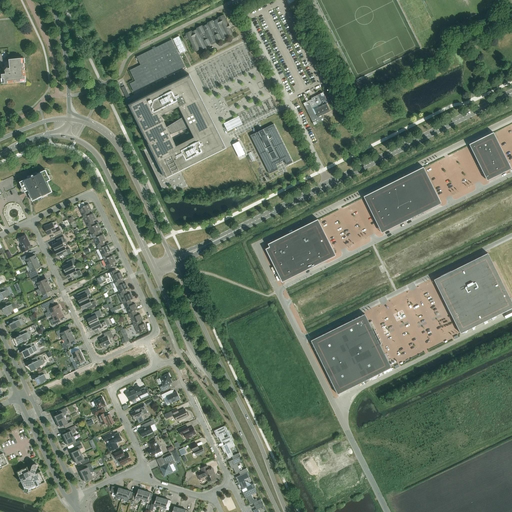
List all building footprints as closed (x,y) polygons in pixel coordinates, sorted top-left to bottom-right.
[(186,36),(184,37),(186,40),(188,39),(188,40),(189,40),(190,40),(193,46),(192,47),(192,48),(194,51),(194,52),(195,52),(196,52),(200,50),(201,50),(206,48),(207,47),(207,46),(211,44),(211,45),(212,45),(213,45),(217,43),(217,42),(217,41),(221,39),(221,40),(223,40),(227,37),(228,37),(228,36),(232,34),(233,33),(233,32),(225,16),(224,15),(223,15),(219,17),(218,18),(218,19),(214,21),(213,20),(212,20),(208,23),(207,23),(207,24),(203,26),(202,26),(197,28),(196,29),(196,30),(192,32),(192,31),(191,31),(186,33),(186,34),(186,35),(186,36)] [(179,36),(173,39),(180,54),(186,51),(179,36)] [(135,81),(130,84),(134,92),(185,67),(172,40),(136,57),(140,65),(130,71),(135,81)] [(8,67),(5,71),(6,72),(6,74),(2,74),(3,84),(26,81),(24,58),(9,60),(10,66),(8,67)] [(166,178),(225,148),(210,118),(189,76),(130,105),(166,178)] [(312,99),(303,104),(314,125),(325,120),(323,115),(330,111),(326,104),(328,103),(323,93),(311,98),(312,99)] [(227,99),(229,103),(237,100),(236,95),(227,99)] [(288,112),(279,117),(281,120),(285,118),(288,125),(293,123),(288,112)] [(239,116),(224,124),(228,132),(232,129),(239,126),(243,124),(239,116)] [(274,124),(250,136),(270,174),(278,170),(276,164),(284,160),(287,165),(293,162),(274,124)] [(239,126),(232,129),(238,142),(245,139),(239,126)] [(493,133),(469,145),(470,145),(486,178),(487,181),(506,172),(504,169),(510,166),(494,133),(493,133)] [(384,187),(364,197),(364,198),(381,230),(382,233),(412,218),(411,216),(422,210),(423,213),(441,203),(440,201),(424,168),(423,167),(403,177),(384,187)] [(32,176),(32,178),(29,179),(28,178),(20,182),(25,192),(28,191),(33,202),(53,192),(48,182),(51,180),(46,170),(37,174),(38,175),(34,177),(34,176),(34,175),(33,175),(32,175),(32,176)] [(80,209),(84,218),(90,215),(88,211),(91,210),(89,204),(80,209)] [(90,215),(84,218),(88,227),(94,224),(93,221),(96,219),(93,213),(90,215)] [(270,247),(266,249),(281,280),(282,282),(295,276),(294,274),(299,271),(300,273),(324,261),(323,259),(335,253),(318,220),(318,219),(300,228),(283,237),(268,244),(270,247)] [(48,225),(44,227),(48,235),(54,233),(55,235),(61,232),(60,229),(56,230),(53,223),(48,225)] [(95,226),(94,224),(88,227),(93,238),(99,235),(98,231),(101,230),(98,224),(95,226)] [(26,235),(18,239),(18,240),(19,242),(20,243),(22,246),(20,247),(22,253),(29,250),(28,246),(30,245),(26,235)] [(100,236),(99,235),(93,238),(98,248),(104,245),(102,242),(106,240),(103,235),(100,236)] [(55,251),(65,247),(63,243),(66,242),(64,236),(56,240),(58,243),(53,245),(55,251)] [(104,245),(98,248),(103,259),(109,256),(107,252),(111,251),(108,245),(105,247),(104,245)] [(65,247),(55,251),(58,257),(63,254),(64,257),(72,253),(69,249),(66,250),(65,247)] [(511,301),(488,253),(434,280),(452,316),(461,334),(511,308),(511,301)] [(29,265),(38,261),(35,255),(29,258),(27,255),(22,257),(23,261),(26,260),(29,265)] [(110,257),(109,256),(103,259),(108,269),(114,267),(112,263),(115,261),(113,256),(110,257)] [(66,273),(75,268),(73,265),(76,263),(74,258),(67,262),(68,265),(63,267),(66,273)] [(38,261),(29,265),(31,271),(27,273),(29,275),(36,272),(34,270),(41,267),(38,261)] [(75,268),(66,273),(68,278),(73,276),(74,279),(82,275),(80,270),(76,272),(75,268)] [(110,273),(111,276),(110,277),(109,278),(111,282),(113,281),(114,282),(120,279),(123,278),(121,272),(117,274),(116,270),(110,273)] [(40,289),(49,285),(46,279),(41,281),(39,276),(32,280),(33,282),(36,281),(40,289)] [(118,291),(119,293),(125,290),(128,288),(125,283),(122,284),(120,279),(114,282),(116,287),(113,289),(115,293),(118,291)] [(49,285),(40,289),(36,291),(38,294),(40,296),(42,294),(43,297),(41,298),(42,301),(49,297),(48,295),(46,295),(45,293),(52,290),(49,285)] [(4,298),(8,296),(11,295),(8,289),(4,291),(3,288),(0,289),(0,300),(5,298),(4,298)] [(84,295),(77,298),(80,303),(89,299),(88,296),(91,294),(88,289),(82,292),(84,295)] [(124,303),(130,300),(133,299),(130,293),(127,295),(125,290),(119,293),(122,299),(120,300),(122,304),(124,303)] [(89,299),(80,303),(83,309),(89,306),(90,309),(97,306),(94,301),(91,303),(89,299)] [(5,307),(2,309),(3,309),(6,314),(12,311),(17,308),(14,303),(11,304),(10,302),(12,301),(11,300),(3,304),(5,307)] [(129,314),(135,311),(138,309),(135,304),(132,305),(130,300),(124,303),(129,314)] [(51,312),(52,315),(61,311),(58,305),(53,307),(51,305),(52,304),(53,304),(52,304),(50,305),(49,302),(42,305),(43,309),(46,308),(48,313),(51,312)] [(90,325),(99,321),(98,318),(102,316),(100,310),(93,313),(94,316),(87,319),(90,325)] [(61,311),(52,315),(54,319),(50,320),(53,326),(61,322),(59,319),(64,317),(61,311)] [(129,314),(134,324),(140,321),(143,320),(140,314),(137,316),(135,311),(129,314)] [(365,314),(311,341),(338,394),(392,368),(377,338),(365,314)] [(21,319),(19,315),(10,319),(12,323),(9,324),(9,325),(11,324),(13,330),(19,327),(19,326),(24,324),(21,319)] [(99,321),(90,325),(93,331),(100,328),(101,330),(108,327),(105,322),(101,324),(99,321)] [(141,325),(140,321),(134,324),(138,333),(147,329),(145,323),(141,325)] [(62,335),(63,339),(72,335),(70,329),(63,332),(62,329),(56,332),(58,337),(62,335)] [(30,338),(28,332),(24,334),(22,330),(17,333),(18,337),(15,338),(16,338),(17,338),(20,343),(26,341),(25,340),(30,338)] [(102,343),(100,344),(100,345),(107,348),(109,344),(111,343),(110,341),(111,338),(114,336),(111,330),(103,334),(105,336),(103,337),(104,338),(100,339),(102,343)] [(75,340),(72,335),(63,339),(65,342),(62,344),(64,349),(70,346),(69,343),(75,340)] [(32,353),(34,353),(36,351),(37,350),(36,348),(35,348),(34,348),(31,343),(27,345),(24,346),(23,347),(25,350),(22,352),(23,351),(26,357),(32,354),(32,353)] [(72,354),(75,361),(73,362),(73,364),(74,367),(78,365),(77,365),(85,361),(80,350),(72,354)] [(31,364),(28,365),(30,365),(32,370),(39,367),(38,367),(43,365),(41,359),(38,360),(37,357),(30,360),(31,364)] [(37,377),(34,379),(35,379),(36,378),(39,384),(45,381),(44,381),(46,380),(44,374),(46,374),(44,370),(36,374),(37,377)] [(166,386),(172,383),(170,378),(170,377),(169,373),(164,375),(165,376),(160,378),(163,385),(160,387),(162,392),(168,389),(166,386)] [(141,400),(150,396),(146,387),(140,389),(139,387),(132,390),(132,389),(131,389),(128,390),(128,391),(128,392),(131,399),(136,397),(136,398),(140,397),(141,400)] [(180,399),(177,392),(171,394),(170,391),(161,395),(163,399),(167,397),(170,404),(180,399)] [(105,411),(104,407),(106,406),(104,401),(102,397),(98,399),(94,402),(97,409),(92,411),(95,416),(105,411)] [(134,408),(136,411),(131,413),(134,419),(144,415),(147,413),(146,409),(143,403),(134,408)] [(57,422),(65,418),(64,416),(65,415),(67,413),(66,411),(68,410),(66,407),(58,411),(58,412),(59,411),(60,414),(54,416),(57,422)] [(166,419),(175,415),(177,421),(188,416),(185,409),(178,412),(177,409),(164,415),(166,419)] [(107,423),(108,426),(114,423),(110,414),(106,416),(105,413),(98,416),(102,425),(107,423)] [(65,418),(57,422),(60,428),(64,426),(66,428),(73,425),(72,422),(68,423),(65,418)] [(151,426),(154,424),(152,421),(145,424),(147,427),(139,430),(143,437),(153,432),(151,426)] [(228,431),(226,425),(225,425),(225,426),(214,431),(217,438),(219,437),(221,443),(224,442),(226,445),(233,441),(233,442),(234,441),(231,435),(225,438),(223,433),(228,431)] [(62,434),(65,440),(74,436),(73,434),(74,434),(75,431),(74,429),(76,429),(75,426),(66,430),(68,432),(63,435),(63,434),(62,434)] [(187,426),(185,427),(179,430),(181,434),(184,432),(187,439),(192,436),(196,434),(193,427),(188,429),(187,426)] [(110,440),(112,445),(107,447),(109,451),(118,447),(116,443),(119,442),(122,441),(119,433),(115,435),(113,431),(103,436),(106,442),(110,440)] [(76,442),(74,436),(65,440),(68,446),(73,444),(74,446),(81,443),(80,440),(76,442)] [(163,454),(162,452),(159,445),(158,445),(155,440),(149,443),(151,448),(149,450),(152,457),(155,455),(156,457),(163,454)] [(233,456),(230,449),(235,446),(233,442),(233,441),(226,445),(222,446),(221,446),(224,454),(226,453),(229,458),(233,456)] [(197,456),(205,452),(202,446),(198,448),(196,443),(191,446),(194,452),(195,451),(197,456)] [(71,452),(74,459),(82,455),(80,449),(83,448),(82,445),(75,448),(76,451),(71,453),(71,452)] [(0,466),(2,465),(3,466),(8,464),(3,453),(1,454),(0,452),(0,451),(0,449),(0,448),(0,447),(0,466)] [(179,450),(181,456),(187,453),(184,448),(183,448),(182,447),(178,449),(179,450)] [(123,450),(112,455),(121,467),(127,464),(126,463),(132,461),(128,453),(125,455),(123,450)] [(85,460),(82,455),(74,459),(76,465),(77,464),(81,462),(83,465),(90,461),(88,458),(85,460)] [(166,465),(160,467),(163,473),(164,476),(167,475),(173,472),(176,471),(173,464),(175,463),(172,455),(163,459),(166,465)] [(243,462),(240,457),(240,456),(234,459),(229,462),(228,462),(232,469),(233,468),(236,474),(239,472),(240,475),(247,472),(248,473),(249,472),(247,468),(246,468),(240,471),(237,464),(243,462)] [(79,471),(82,477),(91,473),(88,467),(92,466),(90,463),(83,466),(85,469),(80,471),(79,471)] [(31,467),(28,468),(27,467),(17,472),(20,477),(21,477),(22,480),(19,482),(20,482),(21,481),(24,486),(25,486),(25,487),(25,488),(29,489),(29,490),(30,488),(31,488),(31,489),(36,486),(37,488),(36,485),(40,483),(40,485),(46,482),(41,471),(37,469),(38,467),(38,466),(37,465),(37,464),(35,464),(34,464),(33,465),(32,466),(32,468),(31,467)] [(201,468),(203,472),(199,474),(202,479),(206,477),(208,482),(210,481),(212,481),(213,480),(214,479),(216,478),(213,472),(214,471),(212,468),(209,469),(207,466),(201,468)] [(243,489),(247,487),(248,487),(244,480),(250,477),(248,473),(247,472),(240,475),(236,477),(239,484),(241,484),(243,489)] [(93,478),(91,473),(82,477),(85,483),(85,482),(93,478)] [(122,498),(124,489),(119,488),(112,486),(111,491),(112,493),(117,494),(115,499),(116,499),(116,498),(119,498),(119,497),(122,498)] [(140,499),(142,499),(144,491),(139,489),(138,489),(136,488),(134,495),(137,495),(136,496),(136,495),(135,498),(136,498),(136,499),(140,501),(140,499)] [(257,492),(255,488),(249,490),(243,493),(243,492),(243,493),(246,500),(248,499),(250,505),(254,503),(256,506),(263,503),(261,499),(257,501),(256,499),(254,500),(252,495),(257,492)] [(130,491),(124,489),(122,498),(124,498),(123,500),(127,501),(127,500),(128,500),(129,498),(128,498),(128,497),(131,498),(133,492),(130,491)] [(150,492),(144,491),(142,499),(144,500),(143,502),(147,503),(147,502),(148,502),(149,499),(148,499),(149,499),(151,500),(153,494),(150,493),(150,492)] [(154,496),(152,502),(150,510),(153,511),(154,507),(158,508),(158,506),(160,507),(163,498),(157,496),(157,497),(154,496)] [(163,498),(160,507),(162,507),(162,509),(166,510),(167,510),(169,510),(171,501),(168,500),(169,500),(163,498)] [(267,511),(264,506),(265,506),(263,503),(256,506),(255,506),(256,509),(253,511),(267,511)]
